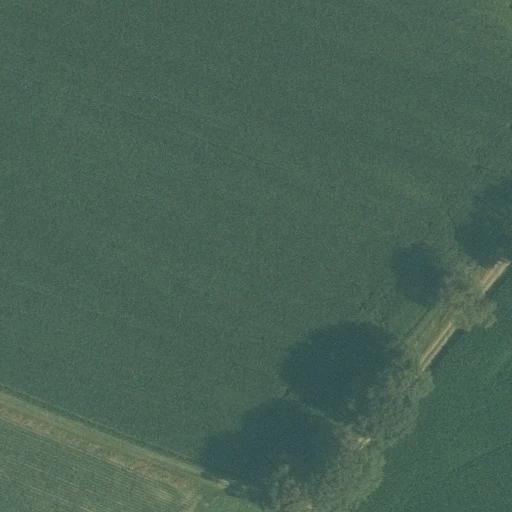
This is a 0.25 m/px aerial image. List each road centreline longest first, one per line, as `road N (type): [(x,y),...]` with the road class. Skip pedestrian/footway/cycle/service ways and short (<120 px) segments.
road 1 (track): [(511,241),(313,511)]
road 2 (track): [(0,396),(314,510)]
